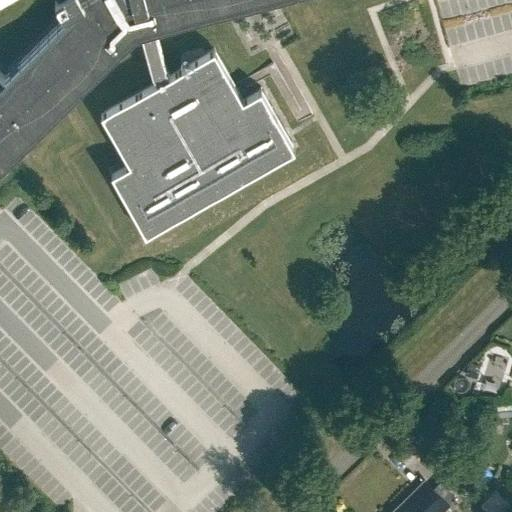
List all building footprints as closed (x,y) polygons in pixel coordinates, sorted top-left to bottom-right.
[(61,0),(65,7),(74,2),(77,4),(6,74),(0,68),(0,162),(137,27),(142,26),(152,72),(156,79),(100,110),(129,161),(111,171),(145,231),(295,146),(261,86),(243,96),(214,46),(169,72),(166,67),(155,22),(240,0),(61,0)] [(0,0),(0,24),(43,0),(0,0)] [(476,378),(480,366),(468,362),(464,375),(476,378)] [(459,437),(448,430),(442,440),(452,447),(459,437)] [(135,486),(114,465),(90,489),(112,511),(149,511),(155,507),(145,496),(148,494),(138,483),(135,486)] [(439,511),(448,504),(425,480),(392,511),(439,511)] [(511,506),(496,489),(480,503),(487,511),(506,511),(511,507),(511,506)]
